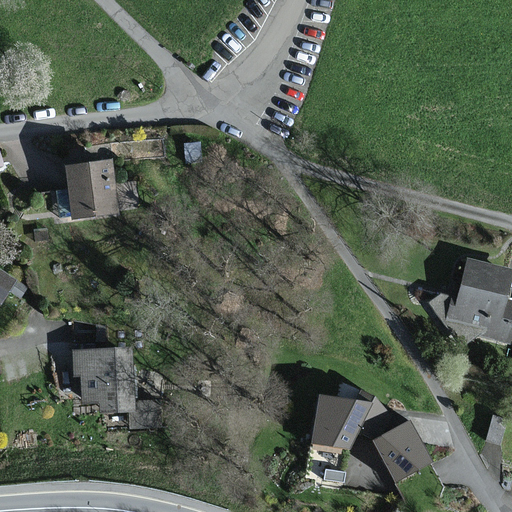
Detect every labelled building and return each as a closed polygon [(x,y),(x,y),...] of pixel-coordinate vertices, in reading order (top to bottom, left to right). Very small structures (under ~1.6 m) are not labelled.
[(113,161),(71,166),(77,215),(119,210),(113,161)] [(511,273),(511,269),(471,259),(465,281),(458,279),(448,320),(510,336),(511,329),(511,303),(505,302),(511,273)] [(21,282),(0,268),(0,303),(1,302),(5,305),(21,282)] [(136,352),(75,351),(74,377),(81,377),(81,403),(100,404),(100,413),(125,414),(125,430),(157,430),(158,401),(135,401),(136,352)] [(319,440),(353,445),(359,431),(379,396),(365,391),(360,399),(325,395),(319,440)] [(379,439),(399,427),(379,396),(359,431),(379,439)] [(414,420),(402,426),(399,427),(379,439),(399,478),(434,461),(414,420)]
